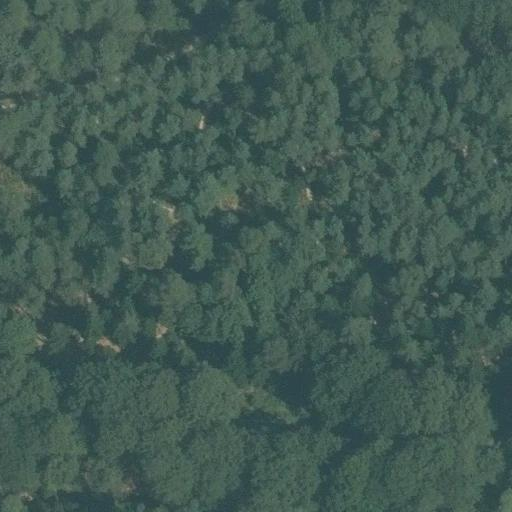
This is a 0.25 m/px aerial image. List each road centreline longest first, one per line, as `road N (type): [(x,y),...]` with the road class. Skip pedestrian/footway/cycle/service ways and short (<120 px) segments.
road 1 (primary): [(511,460),(0,423)]
road 2 (track): [(278,0),(134,76),(0,105)]
road 3 (track): [(511,108),(457,3),(436,0)]
